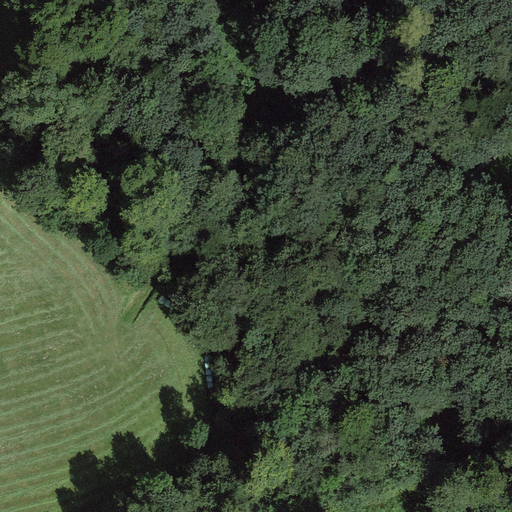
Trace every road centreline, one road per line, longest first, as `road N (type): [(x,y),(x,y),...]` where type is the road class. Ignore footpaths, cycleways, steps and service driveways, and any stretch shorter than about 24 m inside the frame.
road 1 (track): [(128,311),(173,247),(206,147),(371,48)]
road 2 (track): [(371,0),(374,122),(416,163),(470,171)]
road 3 (track): [(320,511),(400,491),(511,419)]
